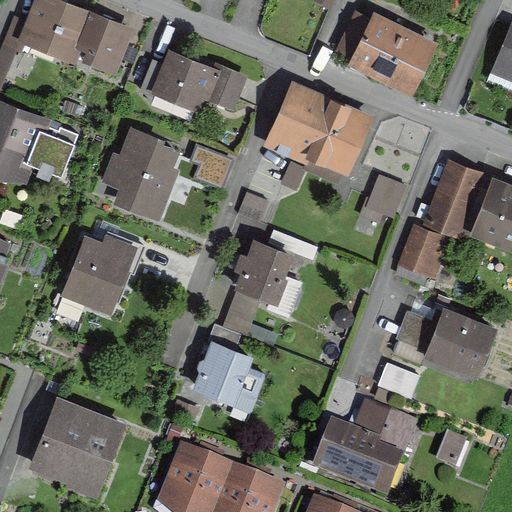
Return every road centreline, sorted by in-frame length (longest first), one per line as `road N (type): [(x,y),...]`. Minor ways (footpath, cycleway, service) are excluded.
road 1 (residential): [(291,61),(169,360)]
road 2 (residential): [(347,371),(441,123)]
road 3 (residential): [(291,61),(131,0)]
road 4 (residential): [(441,123),(312,70)]
road 5 (residential): [(441,123),(492,0)]
